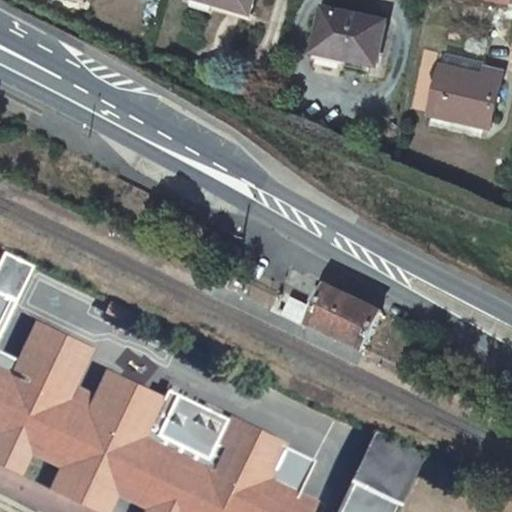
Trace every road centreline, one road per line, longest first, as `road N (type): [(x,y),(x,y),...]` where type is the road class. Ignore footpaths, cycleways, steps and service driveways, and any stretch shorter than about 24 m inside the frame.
road 1 (primary): [(0,72),(511,354)]
road 2 (primary): [(511,314),(15,44)]
